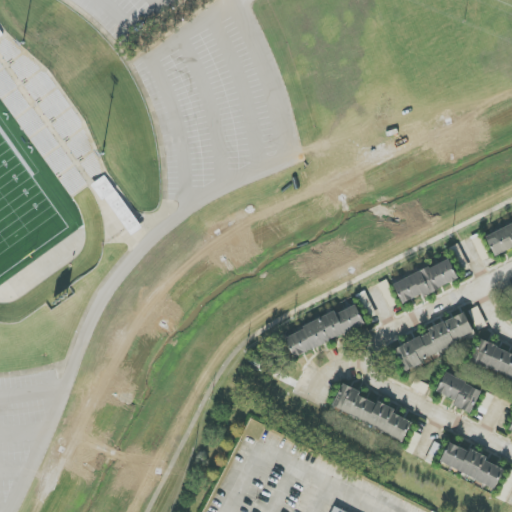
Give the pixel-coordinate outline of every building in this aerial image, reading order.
[(143,228),(106,176),(94,184),(131,236),(143,228)] [(511,248),(511,224),(486,236),(495,256),(511,248)] [(394,284),(404,305),(459,279),(450,259),(394,284)] [(398,304),(388,280),(379,284),(389,308),(398,304)] [(285,336),(295,357),(366,326),(357,304),(285,336)] [(469,311),(478,330),(487,326),(478,307),(469,311)] [(404,367),(476,338),(467,316),(394,345),(404,367)] [(511,378),(511,354),(484,344),(476,365),(511,378)] [(438,393),(456,400),(454,406),(472,414),(482,389),(446,374),(438,393)] [(404,440),(413,422),(394,414),(395,411),(360,395),(361,392),(344,384),(333,408),(404,440)] [(498,486),(504,469),(486,462),(488,457),(450,442),(441,465),(498,486)]
